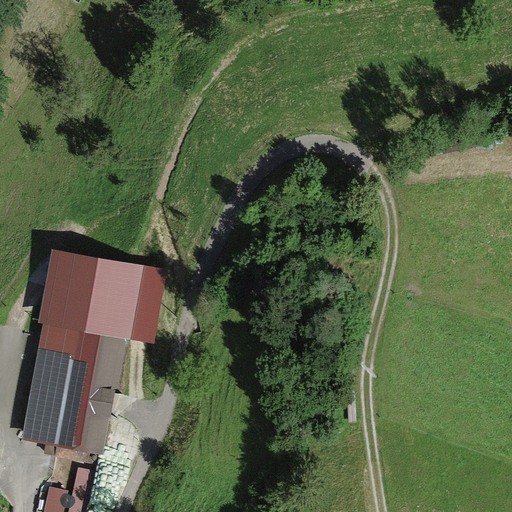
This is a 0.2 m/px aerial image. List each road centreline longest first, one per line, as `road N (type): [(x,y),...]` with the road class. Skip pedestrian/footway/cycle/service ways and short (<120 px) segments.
road 1 (track): [(123,511),(194,301),(268,171),(303,151),(366,165)]
road 2 (track): [(366,165),(383,188),(393,229),(367,406),(384,511)]
road 3 (track): [(366,165),(457,107),(511,87)]
